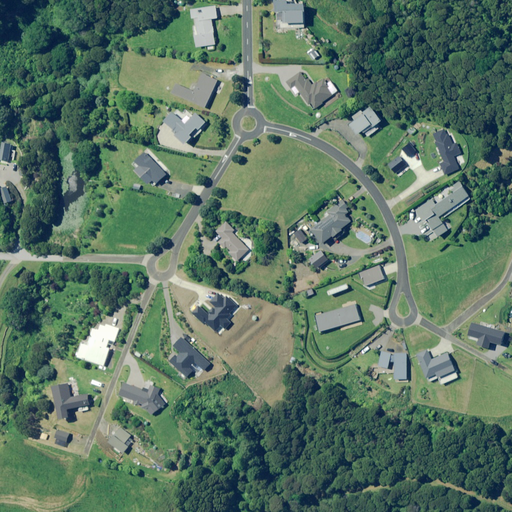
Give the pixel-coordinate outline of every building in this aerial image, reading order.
[(290,4),(290,0),(277,0),(277,12),(284,12),(285,23),(306,23),(305,4),(290,4)] [(219,18),(218,6),(192,9),(194,18),(196,18),(197,26),(194,26),(197,47),(216,44),(213,19),(219,18)] [(339,91),(331,81),(328,84),(327,84),(323,79),(313,86),(302,71),(287,82),(292,88),(297,95),(300,92),(310,105),(312,104),(316,109),(333,95),(339,91)] [(219,80),(204,73),(196,92),(178,84),(174,93),(207,108),(219,80)] [(357,94),(353,88),(348,91),(352,97),(357,94)] [(373,107),(365,113),(366,114),(351,125),(358,135),(364,131),(368,137),(379,129),(376,126),(383,121),(373,107)] [(187,124),(175,113),(166,122),(174,129),(173,130),(177,134),(176,135),(187,145),(194,137),(191,135),(198,127),(200,130),(207,123),(197,114),(187,124)] [(446,135),(445,130),(434,134),(444,162),(441,164),(446,175),(460,170),(455,156),(461,154),(457,143),(452,145),(449,134),(446,135)] [(167,175),(146,153),(136,162),(141,167),(136,171),(149,185),(154,181),(157,184),(167,175)] [(451,187),(450,186),(435,196),(430,200),(416,210),(425,222),(427,220),(439,237),(452,228),(448,222),(445,224),(440,217),(471,196),(461,181),(451,187)] [(321,239),(325,244),(334,237),(337,240),(347,232),(344,229),(355,220),(349,212),(347,208),(348,207),(343,200),(328,212),(331,215),(313,230),(316,234),(311,237),(316,243),(321,239)] [(236,231),(227,222),(217,231),(223,238),(219,242),(225,248),(227,246),(231,251),(230,252),(238,261),(250,251),(234,233),(236,231)] [(361,278),(364,278),(367,286),(385,279),(380,266),(363,272),(359,274),(361,278)] [(500,309),(495,303),(484,311),(489,318),(500,309)] [(361,320),(356,304),(316,316),(321,332),(361,320)] [(107,324),(106,326),(102,325),(100,330),(94,329),(91,337),(97,340),(95,347),(83,344),(78,357),(105,366),(111,349),(107,347),(110,340),(116,342),(120,329),(107,324)] [(211,365),(182,338),(171,350),(176,355),(170,362),(188,379),(194,372),(190,368),(195,362),(205,372),(211,365)] [(391,353),(383,352),(380,367),(390,368),(391,362),(397,362),(397,379),(408,379),(408,353),(391,353)] [(137,402),(136,403),(153,416),(166,405),(166,404),(159,395),(162,389),(152,385),(150,390),(146,388),(144,391),(127,383),(122,396),(137,402)] [(132,436),(122,428),(110,442),(125,454),(130,447),(126,444),(132,436)] [(70,433),(59,430),(57,439),(58,439),(57,444),(67,447),(70,433)]
